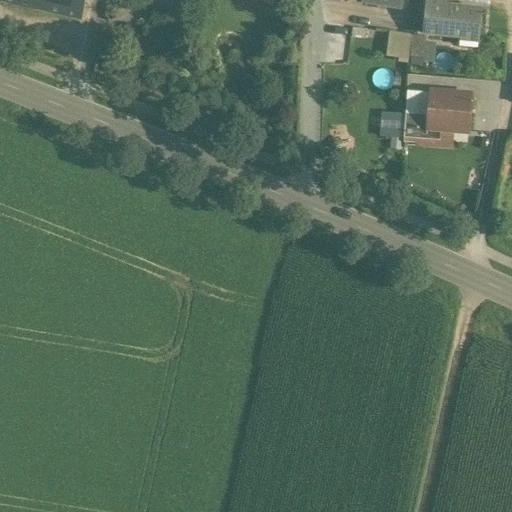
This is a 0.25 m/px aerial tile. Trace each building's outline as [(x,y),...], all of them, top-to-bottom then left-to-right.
[(85,0),(2,0),(82,19),(85,0)] [(364,0),(364,5),(403,12),(404,0),(364,0)] [(484,39),(488,13),(432,5),(428,32),(484,39)] [(388,31),(385,57),(432,64),(436,38),(388,31)] [(469,132),(471,96),(432,93),(429,129),(469,132)]
